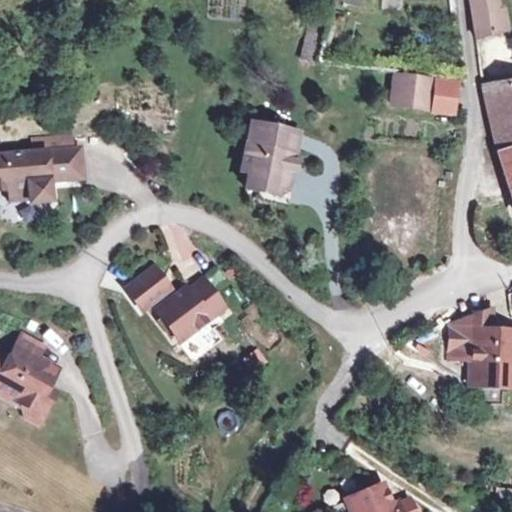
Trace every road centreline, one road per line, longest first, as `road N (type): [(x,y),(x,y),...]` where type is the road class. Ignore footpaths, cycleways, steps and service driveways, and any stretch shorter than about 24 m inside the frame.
road 1 (residential): [(457,281),(377,324),(343,325),(300,304),(266,260),(212,224),(178,215),(124,230),(82,288),(0,280)]
road 2 (residential): [(458,0),(473,130),(457,281)]
road 3 (track): [(442,511),(389,481),(321,418),(377,324)]
road 4 (track): [(332,177),(343,325)]
